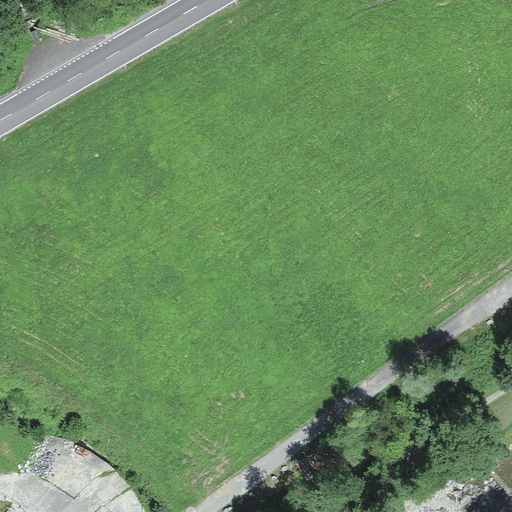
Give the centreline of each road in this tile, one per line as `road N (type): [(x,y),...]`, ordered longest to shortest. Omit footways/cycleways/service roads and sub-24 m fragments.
road 1 (residential): [(511,288),(204,511)]
road 2 (tertiary): [(0,119),(207,0)]
